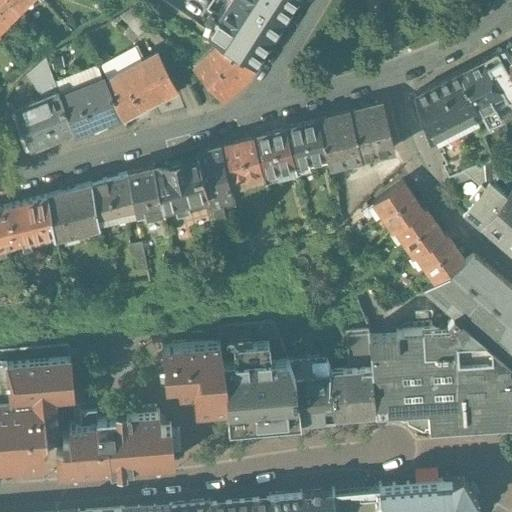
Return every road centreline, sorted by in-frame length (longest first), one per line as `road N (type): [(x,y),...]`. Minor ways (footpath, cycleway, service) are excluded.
road 1 (unclassified): [(392,451),(0,491)]
road 2 (residential): [(0,163),(253,102)]
road 3 (residential): [(511,267),(442,203),(389,68)]
road 4 (residential): [(253,102),(389,68)]
road 5 (residential): [(389,68),(508,4)]
